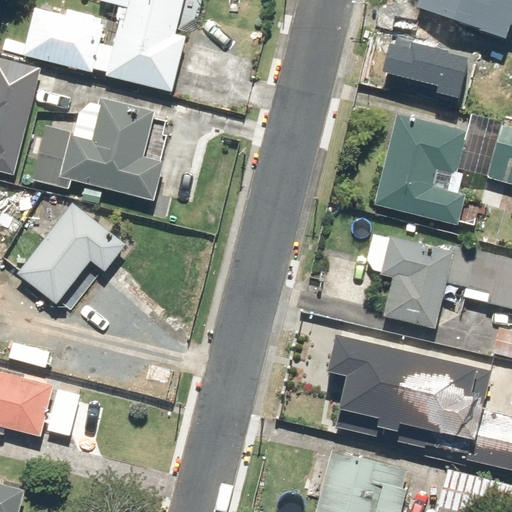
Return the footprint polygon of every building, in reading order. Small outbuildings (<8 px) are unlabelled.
[(190,0),(119,0),(131,3),(114,75),(179,91),(193,34),(182,32),(190,0)] [(511,29),(511,0),(424,0),(424,4),(511,29)] [(41,4),(29,52),(101,70),(113,22),(41,4)] [(389,32),(379,72),(413,81),(411,88),(460,101),(473,54),(389,32)] [(0,166),(16,171),(43,65),(0,53),(0,166)] [(511,58),(500,54),(488,89),(511,96),(511,58)] [(151,152),(162,110),(105,94),(95,132),(53,121),(38,177),(76,187),(78,179),(159,201),(171,158),(151,152)] [(459,185),(474,127),(405,109),(381,202),(466,224),(475,190),(459,185)] [(511,122),(484,115),(470,166),(511,177),(511,122)] [(115,271),(137,243),(80,198),(23,270),(64,302),(99,258),(115,271)] [(465,293),(511,305),(511,252),(386,220),(374,265),(399,271),(388,313),(441,326),(453,282),(467,285),(465,293)] [(511,324),(502,322),(494,351),(511,355),(511,324)] [(504,364),(349,327),(339,367),(360,372),(353,402),(382,409),(378,429),(511,460),(511,405),(495,401),(504,364)] [(62,378),(0,363),(0,421),(50,433),(52,427),(73,432),(83,389),(61,383),(62,378)] [(0,474),(6,449),(0,447),(0,511),(24,511),(32,483),(0,475),(0,474)] [(408,511),(420,467),(339,447),(322,511),(408,511)] [(511,511),(511,478),(450,465),(439,511),(511,511)]
